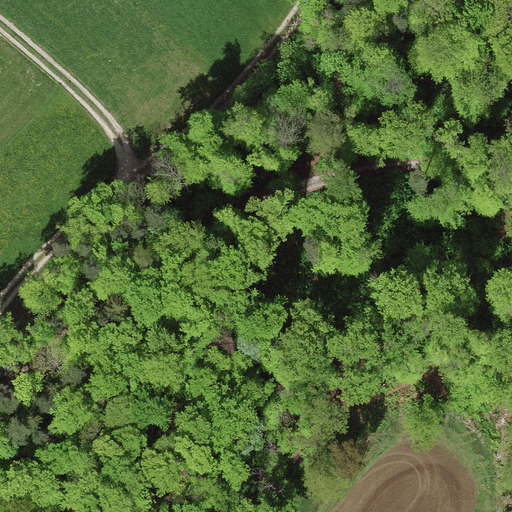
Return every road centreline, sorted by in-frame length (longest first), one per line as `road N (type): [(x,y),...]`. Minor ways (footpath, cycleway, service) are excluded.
road 1 (track): [(0,393),(195,215),(380,168),(489,160),(511,172)]
road 2 (track): [(310,0),(227,99),(43,251),(0,316)]
road 3 (track): [(130,175),(127,146),(0,22)]
